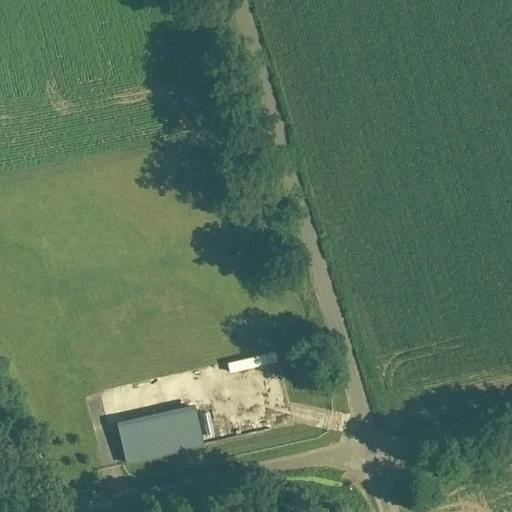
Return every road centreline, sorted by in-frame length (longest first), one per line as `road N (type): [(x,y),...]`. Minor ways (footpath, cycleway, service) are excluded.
road 1 (residential): [(239,0),(331,297),(368,448)]
road 2 (unclassified): [(368,448),(78,511)]
road 3 (residential): [(511,419),(368,448)]
